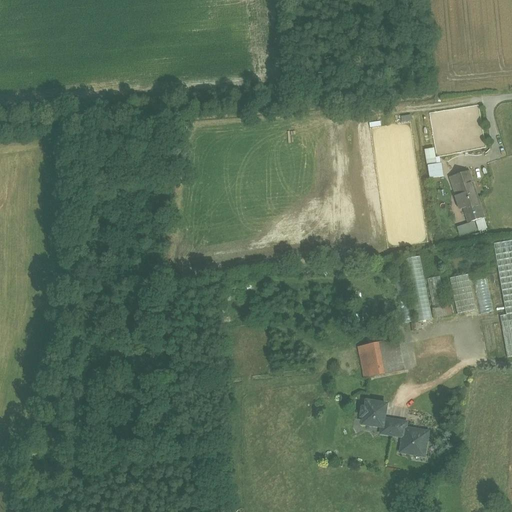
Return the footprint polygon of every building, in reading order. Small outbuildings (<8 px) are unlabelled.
[(432,148),(423,149),(425,179),(440,177),(438,157),(433,157),(432,148)] [(469,172),(450,177),(457,196),(475,190),(469,172)] [(475,190),(457,196),(461,209),(464,208),(469,223),(484,218),(475,190)] [(511,241),(494,244),(507,315),(500,316),(508,358),(511,357),(511,241)] [(420,256),(404,260),(416,322),(432,319),(420,256)] [(469,274),(450,278),(457,315),(476,311),(469,274)] [(440,277),(427,279),(433,309),(446,307),(440,277)] [(486,277),(473,280),(481,314),(493,311),(486,277)] [(446,307),(433,309),(435,319),(454,315),(452,305),(446,307)] [(452,338),(413,346),(417,368),(457,360),(452,338)] [(397,339),(359,347),(365,379),(404,371),(397,339)] [(387,405),(367,402),(366,409),(363,408),(362,416),(364,417),(363,424),(382,427),(383,427),(384,419),(387,405)] [(406,423),(384,419),(383,427),(382,427),(381,433),(403,437),(405,429),(406,423)] [(405,429),(403,437),(401,452),(424,456),(428,432),(405,429)]
